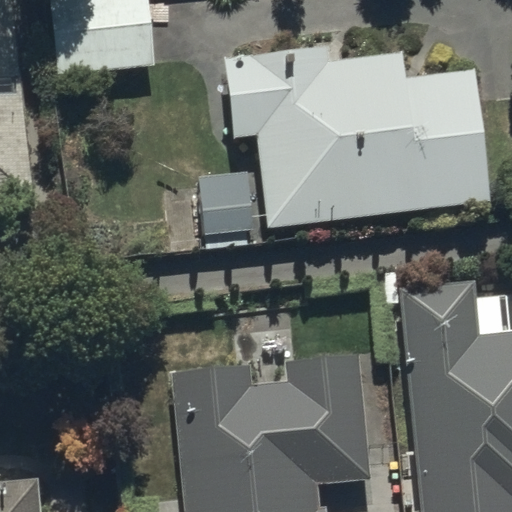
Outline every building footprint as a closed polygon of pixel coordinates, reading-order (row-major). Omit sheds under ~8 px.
[(0,0),(0,208),(29,207),(13,0),(0,0)] [(54,79),(150,67),(141,0),(51,0),(44,1),(54,79)] [(337,50),(219,61),(227,143),(251,140),(260,230),(481,209),(468,78),(403,84),(400,57),(338,63),(337,50)] [(242,175),(194,179),(200,241),(249,236),(242,175)] [(468,286),(395,293),(416,511),(511,511),(511,297),(470,302),(468,286)] [(245,369),(170,374),(180,511),(321,511),(322,511),(315,511),(313,488),(367,483),(357,358),(282,364),(284,385),(247,388),(245,369)] [(0,511),(36,511),(34,482),(0,485),(0,511)]
